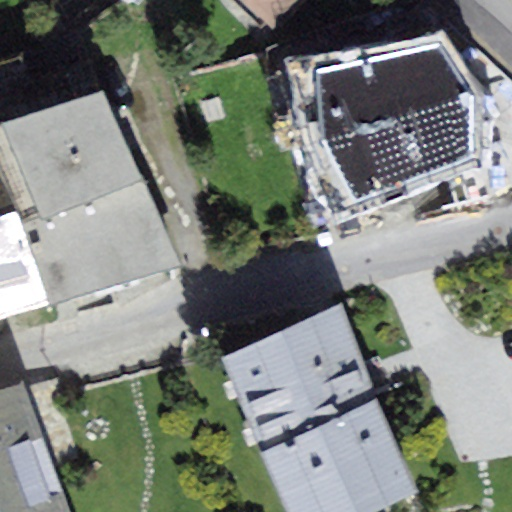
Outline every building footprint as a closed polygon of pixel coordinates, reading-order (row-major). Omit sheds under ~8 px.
[(245,0),(271,24),(293,0),(245,0)] [(392,25),(288,59),(342,239),(443,218),(424,177),(499,160),(485,106),(392,25)] [(0,123),(0,169),(21,221),(144,179),(104,92),(0,123)] [(21,221),(0,169),(0,317),(50,304),(21,221)] [(183,264),(144,179),(21,221),(50,304),(183,264)] [(340,307),(223,356),(289,511),(374,511),(420,493),(340,307)] [(68,511),(22,382),(0,387),(0,511),(68,511)]
